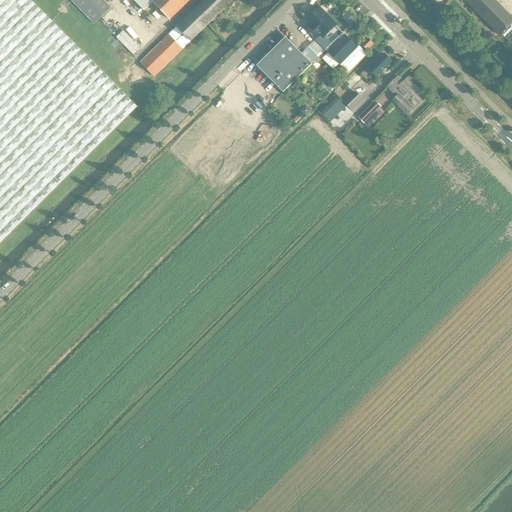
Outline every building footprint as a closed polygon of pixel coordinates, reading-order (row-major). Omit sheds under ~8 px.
[(28,0),(0,0),(0,242),(136,107),(28,0)] [(71,0),(94,24),(111,8),(103,0),(71,0)] [(133,0),(144,11),(153,2),(170,20),(190,0),(133,0)] [(177,27),(140,63),(154,77),(190,41),(191,42),(233,0),(204,0),(177,27)] [(511,17),(498,3),(494,0),(464,0),(500,36),(511,24),(511,17)] [(318,9),(301,26),(328,53),(331,50),(328,47),(339,37),(338,38),(341,40),(345,36),(318,9)] [(350,11),(343,17),(351,24),(358,18),(350,11)] [(339,37),(328,47),(331,50),(328,53),(339,64),(357,47),(345,36),(341,40),(338,38),(339,37)] [(312,64),(306,58),(286,38),(257,66),(284,93),(312,64)] [(369,39),(362,46),(367,51),(374,44),(369,39)] [(376,58),(366,67),(377,77),(392,62),(384,54),(378,60),(376,58)] [(349,74),(347,72),(345,70),(340,75),(342,77),(344,79),(349,74)] [(414,109),(425,98),(407,80),(404,83),(398,77),(388,87),(394,92),(396,90),(414,109)] [(313,90),(309,95),(313,99),(317,94),(313,90)] [(351,110),(363,98),(354,90),(343,102),(351,110)] [(306,106),(301,111),(304,115),(306,117),(312,111),(310,109),(306,106)]
